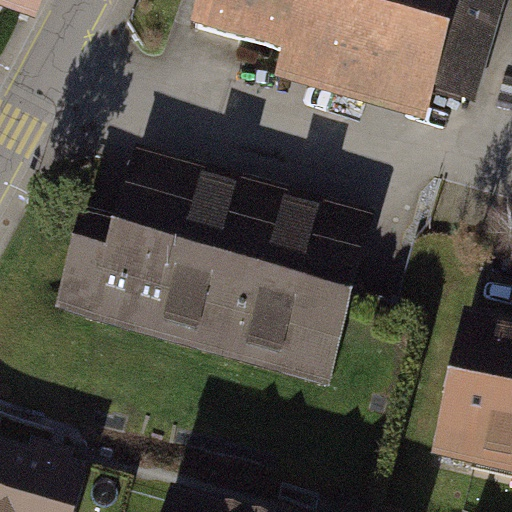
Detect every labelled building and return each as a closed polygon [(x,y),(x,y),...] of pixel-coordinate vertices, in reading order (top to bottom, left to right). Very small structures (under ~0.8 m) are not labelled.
[(0,0),(0,26),(25,36),(39,42),(45,26),(55,0),(0,0)] [(199,0),(190,33),(284,60),(277,84),(427,127),(437,94),(476,106),(506,0),(199,0)] [(377,217),(137,151),(121,207),(88,198),(56,311),(330,386),(377,217)] [(511,329),(467,319),(433,464),(511,481),(511,329)] [(0,442),(0,511),(79,511),(92,468),(72,463),(75,453),(33,442),(30,451),(0,442)] [(236,511),(173,494),(168,511),(236,511)]
